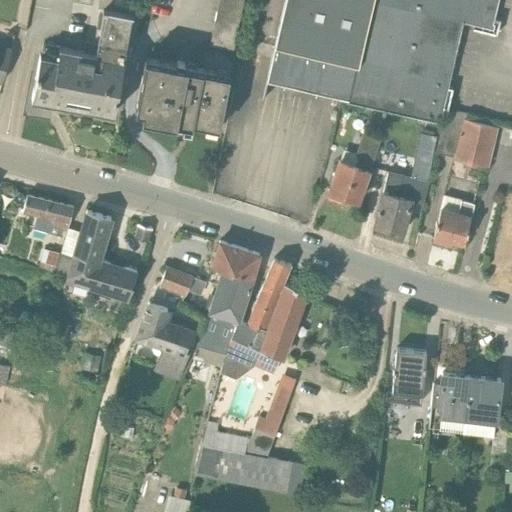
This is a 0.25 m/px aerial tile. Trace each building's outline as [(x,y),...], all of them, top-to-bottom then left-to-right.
[(98,0),(97,8),(104,10),(110,11),(111,0),(98,0)] [(219,0),(210,47),(234,52),(243,0),(219,0)] [(286,0),(268,84),(343,102),(418,118),(416,126),(439,131),(442,121),(440,121),(443,108),(446,109),(446,108),(447,108),(452,87),(448,86),(463,21),(493,29),(494,24),(481,20),(485,0),(286,0)] [(85,41),(83,50),(42,42),(31,98),(36,99),(35,103),(45,105),(46,101),(50,102),(51,97),(114,109),(113,113),(114,113),(124,58),(132,15),(110,11),(104,10),(98,43),(85,41)] [(0,86),(11,48),(0,44),(0,86)] [(144,102),(141,118),(177,125),(178,119),(220,127),(231,77),(146,60),(137,101),(144,102)] [(465,119),(467,113),(447,108),(446,108),(446,109),(443,108),(440,121),(442,121),(439,131),(435,151),(487,163),(496,126),(465,119)] [(329,191),(358,201),(381,135),(365,129),(355,157),(359,158),(355,168),(339,163),(329,191)] [(388,172),(375,223),(403,231),(410,200),(423,203),(433,163),(416,159),(411,178),(388,172)] [(73,206),(27,194),(23,212),(36,216),(33,229),(61,236),(63,227),(67,228),(73,206)] [(444,195),(433,238),(451,243),(452,239),(464,242),(466,234),(467,234),(468,229),(467,229),(473,203),(444,195)] [(87,210),(73,256),(69,254),(63,275),(67,276),(66,279),(128,298),(137,270),(98,258),(111,217),(87,210)] [(152,228),(138,224),(137,224),(137,225),(138,225),(135,237),(147,241),(151,229),(152,229),(152,228)] [(251,279),(259,255),(259,253),(220,240),(211,265),(223,269),(251,279)] [(39,267),(63,275),(69,254),(61,252),(61,254),(45,248),(39,267)] [(291,264),(274,258),(247,322),(238,318),(234,316),(232,322),(209,315),(193,353),(223,365),(227,354),(224,353),(228,336),(228,334),(255,347),(262,329),(269,333),(289,285),(285,283),(291,264)] [(166,266),(159,283),(159,285),(185,295),(192,277),(166,266)] [(207,314),(209,315),(232,322),(234,316),(238,318),(251,279),(223,269),(215,293),(214,293),(207,314)] [(281,359),(281,358),(306,291),(289,285),(269,333),(262,329),(255,347),(228,334),(228,336),(224,353),(227,354),(272,373),(279,358),(281,359)] [(149,302),(136,338),(162,347),(154,372),(179,380),(187,357),(197,330),(169,320),(172,310),(149,302)] [(0,344),(16,350),(22,332),(0,324),(0,344)] [(426,351),(396,348),(391,389),(421,393),(424,370),(425,370),(425,365),(424,365),(426,351)] [(0,384),(6,386),(9,366),(0,364),(0,384)] [(431,408),(435,409),(434,414),(463,418),(468,375),(442,372),(440,384),(434,383),(431,405),(432,405),(431,408)] [(471,419),(495,422),(500,379),(468,375),(463,418),(462,427),(470,428),(471,419)] [(271,382),(264,401),(254,428),(275,435),(291,390),(271,382)] [(175,420),(182,413),(175,406),(167,412),(162,427),(172,430),(175,420)] [(196,476),(227,482),(301,496),(307,465),(308,464),(274,457),(267,456),(245,452),(248,436),(218,430),(219,423),(207,420),(205,428),(196,476)] [(494,425),(491,452),(506,454),(509,426),(494,425)] [(175,487),(173,496),(184,499),(186,490),(175,487)] [(188,511),(191,501),(184,499),(173,496),(167,495),(163,511),(188,511)]
